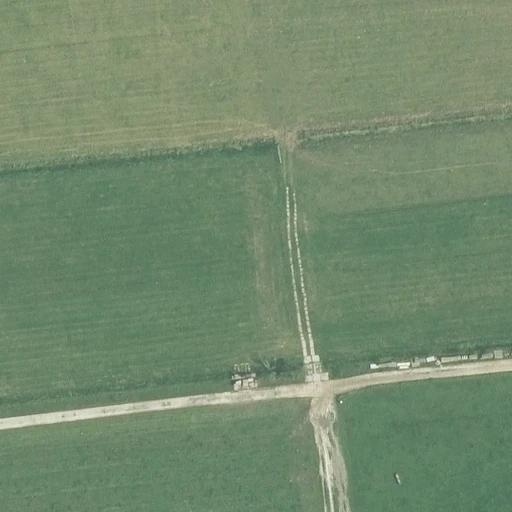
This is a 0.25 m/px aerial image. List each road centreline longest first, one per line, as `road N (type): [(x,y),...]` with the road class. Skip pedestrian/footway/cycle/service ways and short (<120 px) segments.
road 1 (track): [(0,422),(316,387)]
road 2 (track): [(316,387),(296,290),(286,151)]
road 3 (track): [(316,387),(511,364)]
road 4 (track): [(316,387),(327,511)]
